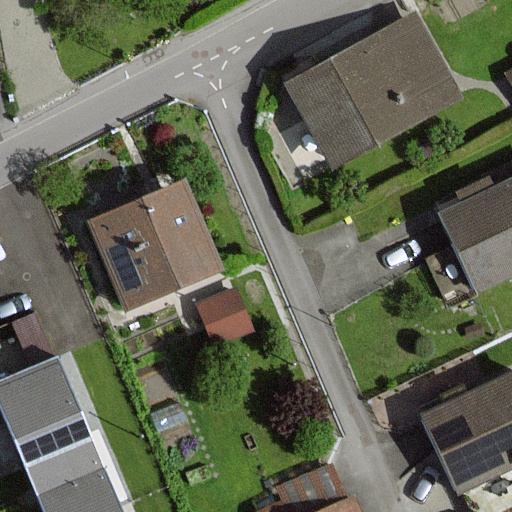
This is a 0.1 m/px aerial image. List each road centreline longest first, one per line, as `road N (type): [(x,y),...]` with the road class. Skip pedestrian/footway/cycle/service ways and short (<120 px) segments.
road 1 (residential): [(390,511),(201,56)]
road 2 (residential): [(0,161),(201,56)]
road 3 (residential): [(201,56),(312,0)]
